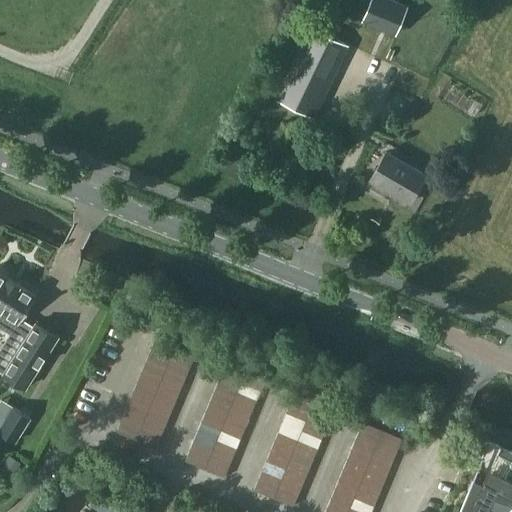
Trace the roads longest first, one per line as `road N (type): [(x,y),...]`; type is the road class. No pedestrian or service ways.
road 1 (unclassified): [(486,351),(0,159)]
road 2 (track): [(0,50),(61,74),(109,0)]
road 3 (residential): [(92,441),(74,433),(5,511)]
road 4 (residential): [(231,499),(277,386)]
road 5 (residential): [(163,471),(209,360)]
